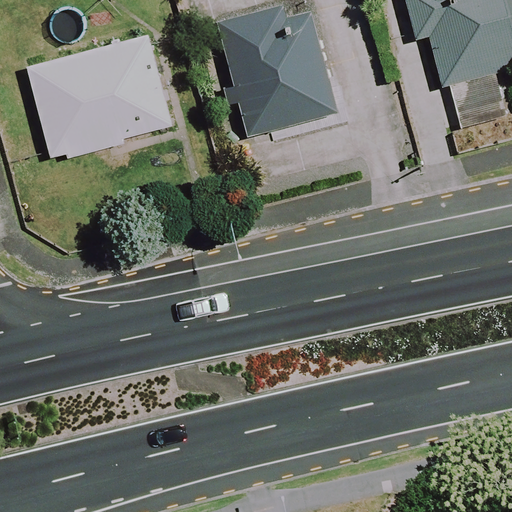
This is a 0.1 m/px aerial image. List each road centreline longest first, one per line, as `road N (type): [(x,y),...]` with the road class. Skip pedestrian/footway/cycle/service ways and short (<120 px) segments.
road 1 (trunk): [(511,374),(0,498)]
road 2 (trunk): [(0,371),(511,262)]
